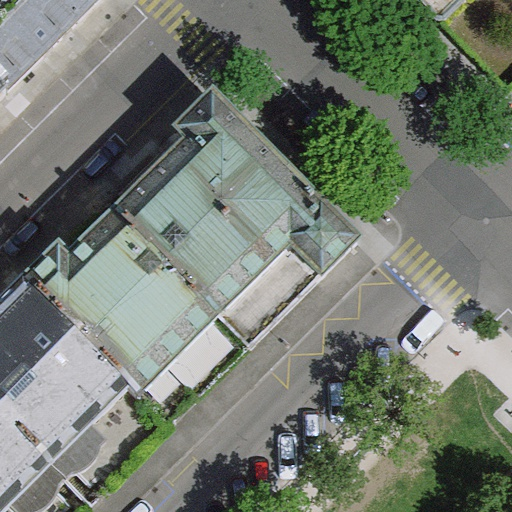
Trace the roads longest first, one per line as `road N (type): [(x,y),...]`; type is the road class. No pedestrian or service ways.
road 1 (residential): [(482,217),(188,511)]
road 2 (residential): [(267,0),(482,217)]
road 3 (residential): [(214,0),(0,210)]
